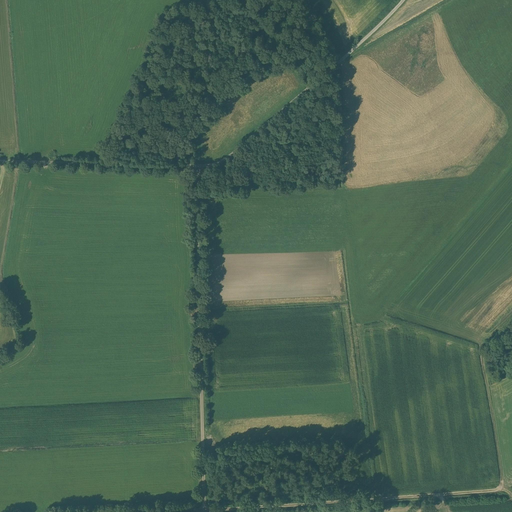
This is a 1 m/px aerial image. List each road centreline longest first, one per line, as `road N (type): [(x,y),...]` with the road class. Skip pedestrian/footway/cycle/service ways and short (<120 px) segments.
road 1 (track): [(207,509),(497,491),(482,347)]
road 2 (unclassified): [(196,167),(207,509)]
road 3 (unclassified): [(196,167),(245,143),(402,0)]
road 4 (unclassified): [(196,167),(0,160)]
